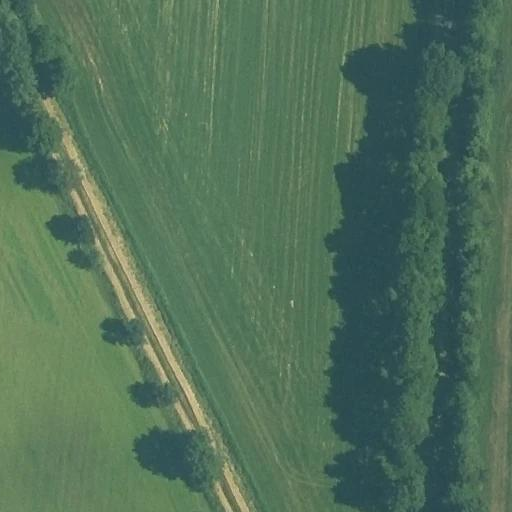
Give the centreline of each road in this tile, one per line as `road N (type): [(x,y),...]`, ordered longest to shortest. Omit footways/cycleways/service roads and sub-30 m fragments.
road 1 (track): [(0,38),(225,511)]
road 2 (residential): [(422,511),(451,0)]
